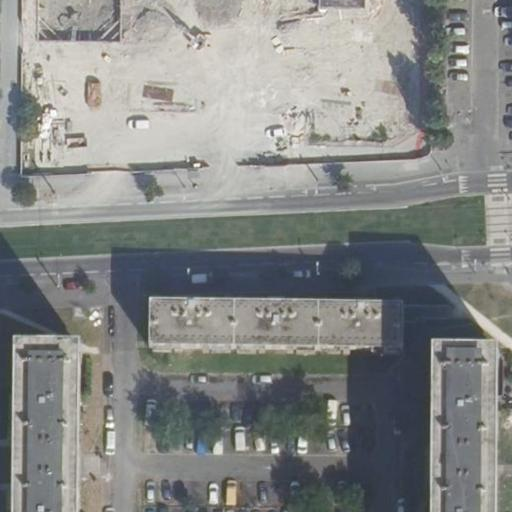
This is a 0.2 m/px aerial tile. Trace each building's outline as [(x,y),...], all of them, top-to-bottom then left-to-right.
[(194,103),(193,139),(251,141),(252,105),(194,103)] [(153,347),(402,350),(402,308),(154,305),(153,347)] [(16,511),(78,511),(80,350),(18,349),(16,511)] [(434,363),(496,364),(497,352),(434,352),(434,363)] [(495,511),(496,364),(434,363),(433,511),(495,511)]
